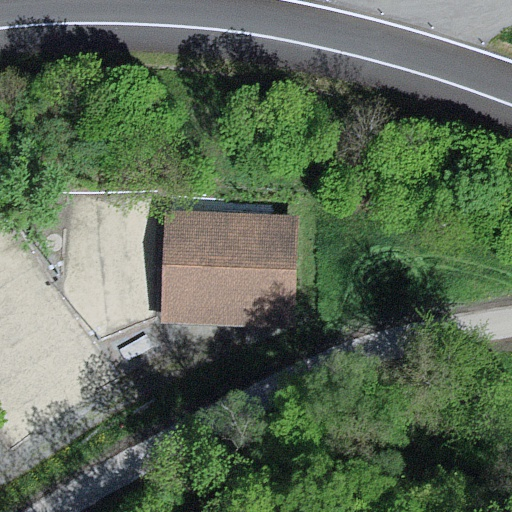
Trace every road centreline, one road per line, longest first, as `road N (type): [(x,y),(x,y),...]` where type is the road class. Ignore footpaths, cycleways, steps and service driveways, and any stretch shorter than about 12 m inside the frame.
road 1 (trunk): [(0,12),(85,7),(262,22),(511,90)]
road 2 (unclassified): [(52,511),(143,457),(315,373),(404,341),(511,322)]
